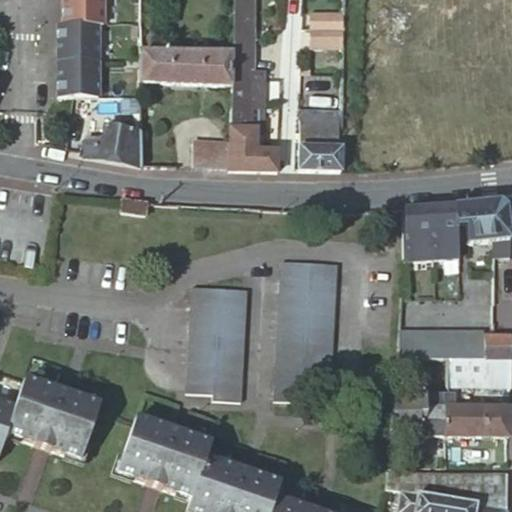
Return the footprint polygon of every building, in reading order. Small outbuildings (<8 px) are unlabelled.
[(103,0),(64,0),(64,26),(98,27),(103,27),(103,0)] [(233,0),(233,38),(233,53),(233,57),(232,88),(231,111),(252,112),(252,108),(266,108),(265,94),(253,94),(253,73),(253,64),(253,19),(253,0),(233,0)] [(342,30),(343,15),(312,15),(311,31),(342,30)] [(98,27),(64,26),(59,26),(59,62),(98,63),(98,27)] [(233,53),(233,38),(218,38),(218,53),(233,53)] [(233,57),(140,54),(141,85),(232,88),(233,57)] [(98,100),(98,63),(59,62),(59,100),(98,100)] [(265,73),(253,73),(253,94),(265,94),(265,73)] [(140,122),(139,100),(104,100),(104,103),(114,103),(119,103),(119,111),(120,122),(140,122)] [(357,119),(380,120),(381,102),(358,101),(357,119)] [(264,137),(266,108),(252,108),(252,112),(231,111),(229,152),(228,173),(228,174),(277,175),(277,173),(277,153),(256,152),(256,137),(264,137)] [(356,144),(379,142),(379,127),(385,128),(385,121),(380,120),(357,119),(356,144)] [(329,126),(337,126),(337,123),(301,122),(299,148),(328,149),(329,126)] [(297,173),(339,175),(339,150),(336,149),(337,126),(329,126),(328,149),(299,148),(298,148),(297,173)] [(83,161),(141,171),(140,135),(103,128),(102,139),(96,143),(86,141),(83,161)] [(354,175),(379,173),(379,142),(356,144),(354,175)] [(191,172),(228,173),(229,152),(191,151),(191,172)] [(500,203),(453,207),(455,232),(456,232),(464,231),(465,247),(493,245),(494,262),(509,260),(509,244),(505,209),(500,203)] [(147,208),(122,205),(120,217),(145,220),(147,208)] [(453,207),(429,209),(431,233),(455,232),(453,207)] [(429,209),(403,211),(403,212),(403,235),(431,233),(429,209)] [(455,232),(431,233),(433,263),(457,261),(458,261),(456,232),(455,232)] [(431,233),(403,235),(403,265),(433,263),(431,233)] [(332,389),(338,265),(282,262),(275,402),(303,403),(306,388),(332,389)] [(242,403),(248,291),(192,288),(187,394),(213,396),(213,402),(242,403)] [(408,339),(398,339),(397,362),(408,362),(408,339)] [(424,362),(424,339),(408,339),(408,362),(413,362),(422,362),(424,362)] [(510,339),(492,339),(424,339),(424,362),(448,362),(510,363),(510,339)] [(411,397),(392,397),(388,439),(415,439),(415,409),(419,408),(420,396),(422,362),(413,362),(411,397)] [(408,362),(397,362),(394,381),(404,383),(408,362)] [(447,396),(448,362),(424,362),(422,362),(420,396),(443,396),(447,396)] [(10,412),(0,409),(0,449),(3,441),(33,451),(35,444),(49,449),(47,456),(77,466),(96,411),(19,385),(10,412)] [(443,409),(443,396),(420,396),(419,408),(415,409),(415,439),(442,440),(443,409)] [(447,396),(443,396),(443,409),(455,409),(455,396),(447,396)] [(508,441),(509,411),(455,409),(443,409),(442,440),(444,440),(492,440),(508,441)] [(209,449),(133,423),(114,479),(144,489),(147,482),(161,487),(159,494),(188,504),(185,511),(301,511),(274,503),(278,488),(204,463),(209,449)] [(385,475),(399,475),(400,460),(386,458),(385,475)] [(398,496),(492,511),(504,511),(506,478),(444,477),(418,476),(399,475),(385,475),(383,493),(398,496)] [(492,511),(398,496),(395,511),(492,511)]
